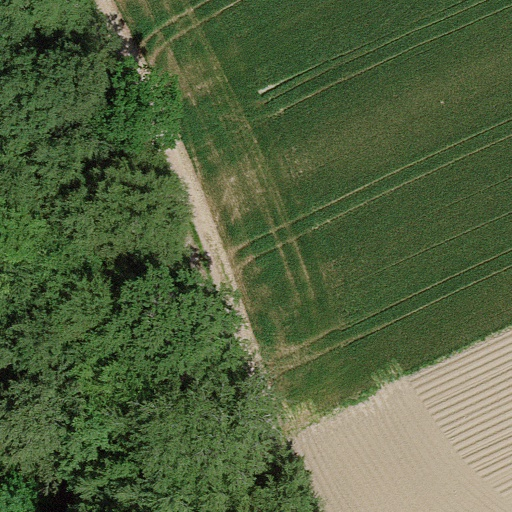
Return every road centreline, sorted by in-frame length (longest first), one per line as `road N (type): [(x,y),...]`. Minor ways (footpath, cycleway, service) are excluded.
road 1 (track): [(262,511),(248,448),(43,0)]
road 2 (track): [(144,511),(0,445)]
